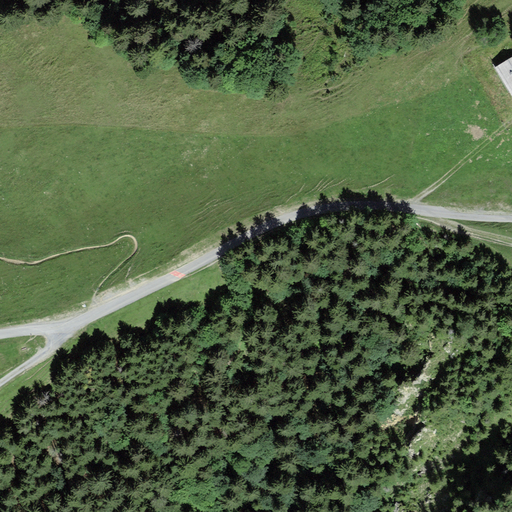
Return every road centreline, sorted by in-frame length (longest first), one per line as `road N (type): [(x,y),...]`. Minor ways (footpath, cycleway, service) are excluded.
road 1 (unclassified): [(511,218),(366,204),(308,211),(105,313),(0,334)]
road 2 (track): [(407,208),(511,123)]
